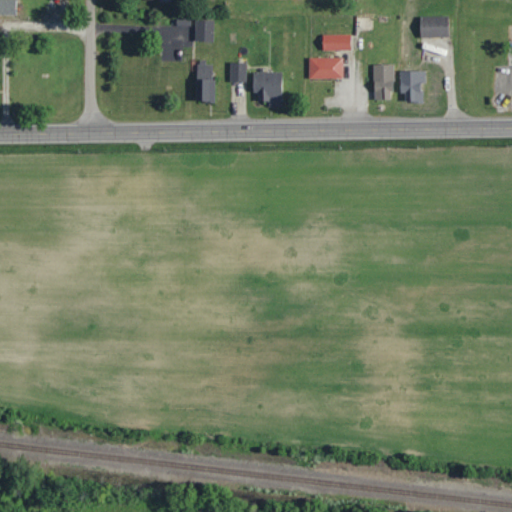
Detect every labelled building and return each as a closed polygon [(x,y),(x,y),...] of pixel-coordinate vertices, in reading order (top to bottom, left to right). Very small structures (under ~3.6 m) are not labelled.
[(0,0),(0,15),(16,15),(16,0),(0,0)] [(449,17),(421,17),(421,37),(449,37),(449,17)] [(213,22),(196,22),(196,42),(213,42),(213,22)] [(323,51),(351,51),(351,35),(323,35),(323,51)] [(342,58),(309,58),(309,78),(342,78),(342,58)] [(215,102),(215,61),(196,61),(196,102),(215,102)] [(246,82),(246,63),(231,63),(231,82),(246,82)] [(394,65),(374,66),(375,100),(394,100),(394,65)] [(424,102),(424,71),(402,71),(402,102),(424,102)] [(254,72),(254,105),(282,105),(282,72),(254,72)]
